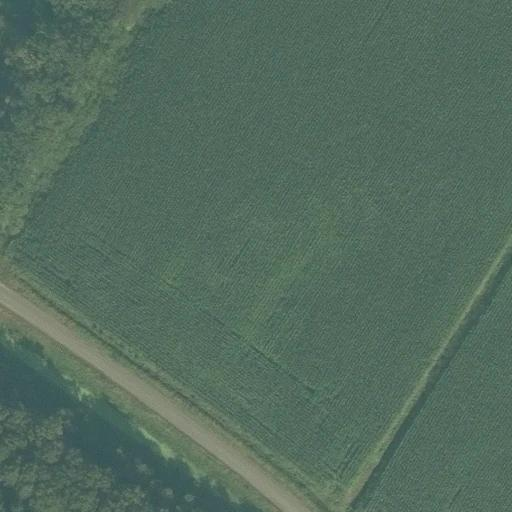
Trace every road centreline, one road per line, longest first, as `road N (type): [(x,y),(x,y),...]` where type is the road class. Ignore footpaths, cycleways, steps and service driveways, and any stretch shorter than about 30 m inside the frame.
road 1 (unclassified): [(277,511),(190,440),(0,314)]
road 2 (track): [(0,161),(99,0)]
